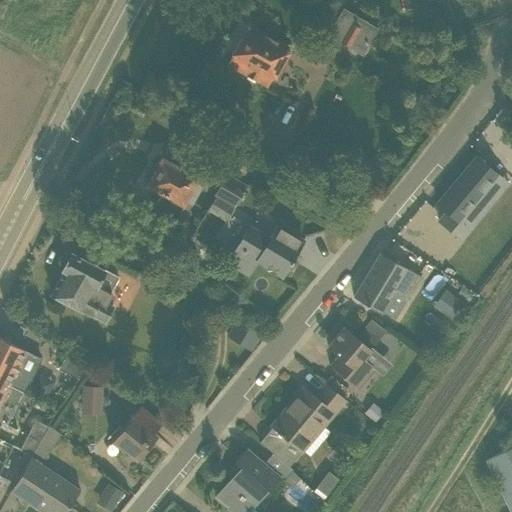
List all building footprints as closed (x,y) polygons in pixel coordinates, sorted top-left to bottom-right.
[(361,27),(374,35),(379,27),(344,7),(343,7),(338,14),(351,21),(340,40),(350,45),(361,27)] [(249,26),(228,64),(267,86),(273,75),(277,77),(284,65),(280,62),(288,48),(249,26)] [(499,173),(498,172),(505,164),(496,156),(489,164),(478,155),(437,204),(447,212),(438,224),(459,241),(468,229),(469,230),(500,193),(489,185),(499,173)] [(170,219),(176,217),(185,202),(182,201),(201,169),(183,159),(178,168),(161,158),(156,168),(154,167),(150,169),(146,175),(147,180),(149,181),(148,183),(162,191),(153,205),(155,211),(170,219)] [(216,195),(215,196),(234,207),(247,184),(226,172),(214,194),(216,195)] [(257,260),(283,275),(292,259),(291,259),(302,240),(276,226),(269,238),(249,227),(228,262),(248,274),(257,260)] [(63,270),(51,293),(104,321),(113,304),(107,302),(112,292),(110,291),(118,276),(68,250),(61,253),(57,260),(59,267),(61,268),(61,269),(63,270)] [(422,277),(381,252),(380,251),(353,296),(382,313),(395,291),(409,299),(422,277)] [(453,321),(466,304),(455,296),(443,313),(453,321)] [(228,335),(249,349),(264,327),(242,313),(228,335)] [(365,359),(371,350),(343,326),(328,345),(338,354),(329,365),(358,388),(375,367),(365,359)] [(0,424),(1,422),(6,425),(32,375),(18,368),(26,350),(0,336),(0,424)] [(67,353),(58,368),(79,379),(87,366),(68,352),(67,353)] [(259,441),(274,453),(273,454),(287,467),(288,466),(300,451),(302,453),(345,401),(325,384),(315,396),(303,387),(271,425),(272,426),(259,441)] [(101,407),(101,386),(82,385),(81,406),(101,407)] [(375,421),(383,410),(373,401),(364,412),(375,421)] [(139,405),(130,417),(111,440),(123,450),(124,448),(137,459),(157,435),(154,433),(162,423),(139,405)] [(32,418),(21,447),(49,457),(59,428),(32,418)] [(273,454),(265,463),(248,449),(248,448),(248,447),(235,462),(242,467),(217,497),(235,511),(247,511),(268,488),(269,489),(279,477),(284,481),(293,469),(288,466),(287,467),(273,454)] [(511,447),(488,460),(511,509),(511,447)] [(64,511),(80,489),(41,463),(31,456),(11,489),(44,511),(64,511)] [(0,498),(10,480),(0,474),(0,498)] [(326,496),(339,479),(333,474),(328,481),(320,481),(315,487),(326,496)] [(112,511),(124,491),(112,484),(100,504),(112,511)]
